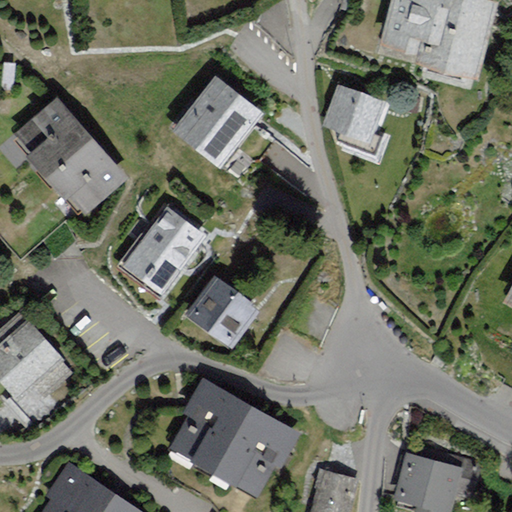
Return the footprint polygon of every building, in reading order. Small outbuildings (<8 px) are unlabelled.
[(382,0),(369,45),(407,58),(403,66),(460,84),(487,3),(473,0),(382,0)] [(261,114),(215,78),(173,132),(219,168),(261,114)] [(324,126),(371,143),(385,102),(338,86),(324,126)] [(126,179),(54,96),(11,134),(24,150),(16,157),(53,199),(63,190),(84,214),(126,179)] [(117,265),(159,297),(205,237),(164,205),(117,265)] [(187,316),(231,348),(258,309),(214,278),(187,316)] [(18,323),(0,338),(0,391),(30,427),(54,408),(45,399),(70,380),(18,323)] [(295,435),(194,380),(158,446),(259,501),(295,435)] [(450,511),(461,470),(408,456),(396,500),(441,511),(450,511)] [(132,511),(63,466),(38,501),(45,504),(39,511),(132,511)] [(350,511),(358,479),(318,469),(307,511),(350,511)]
